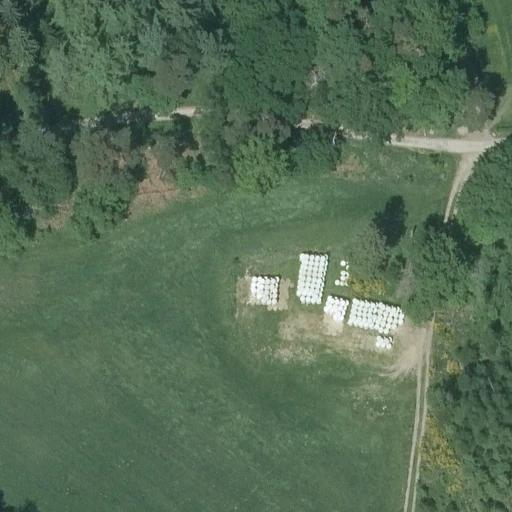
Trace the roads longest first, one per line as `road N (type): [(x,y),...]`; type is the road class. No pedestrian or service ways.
road 1 (track): [(480,149),(424,149),(225,113),(0,143)]
road 2 (track): [(480,149),(448,231),(407,511)]
road 3 (track): [(434,0),(477,97),(480,149)]
